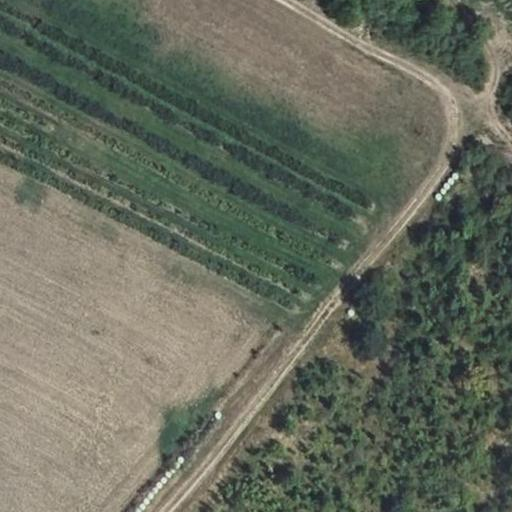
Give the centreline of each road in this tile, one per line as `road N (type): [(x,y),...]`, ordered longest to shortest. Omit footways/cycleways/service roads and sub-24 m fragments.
road 1 (track): [(159,511),(453,152),(456,116),(447,88),(284,0)]
road 2 (track): [(451,0),(490,47),(497,71),(486,107)]
